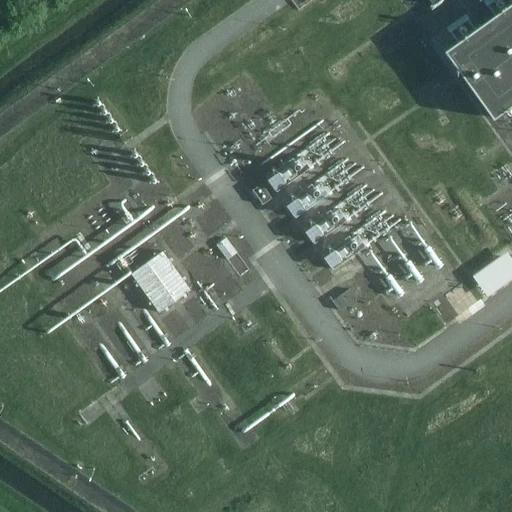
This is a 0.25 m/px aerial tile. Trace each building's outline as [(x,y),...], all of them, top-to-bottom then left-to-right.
[(511,102),(511,1),(444,51),(492,117),(511,102)] [(268,180),(277,192),(309,168),(301,157),(268,180)] [(328,194),(320,183),(287,207),(295,218),(328,194)] [(253,190),(262,204),(271,198),(261,184),(253,190)] [(347,221),(338,209),(306,232),(315,243),(347,221)] [(366,247),(358,235),(326,257),(334,269),(366,247)] [(216,246),(227,261),(236,254),(226,239),(216,246)] [(131,274),(159,313),(190,290),(162,251),(131,274)] [(333,300),(339,310),(356,298),(349,289),(333,300)]
